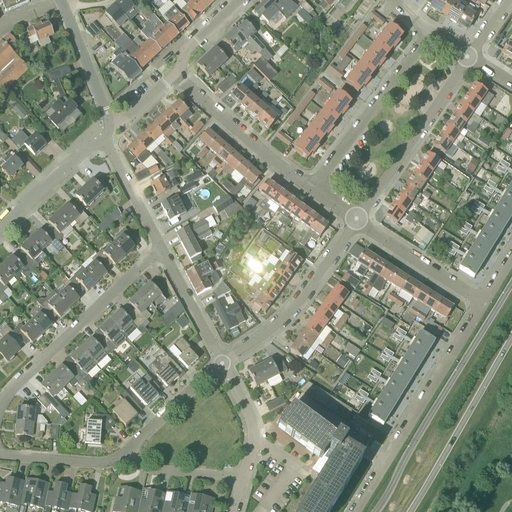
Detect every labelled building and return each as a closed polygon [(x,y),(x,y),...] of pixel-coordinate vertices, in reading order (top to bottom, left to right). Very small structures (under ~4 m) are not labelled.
[(29,3),(27,0),(0,0),(0,95),(6,91),(12,85),(28,70),(10,50),(1,42),(0,43),(0,0),(6,13),(29,3)] [(121,0),(114,6),(122,14),(124,16),(133,8),(125,0),(121,0)] [(192,24),(201,15),(187,0),(174,0),(172,2),(192,24)] [(187,0),(201,15),(211,6),(205,0),(187,0)] [(274,0),(266,0),(254,12),(259,18),(261,16),(268,23),(279,13),(285,20),(298,8),(287,0),(282,0),(278,4),(274,0)] [(309,15),(315,20),(317,17),(313,12),(313,11),(303,0),(298,6),(309,15)] [(320,0),(322,2),(327,7),(329,8),(336,0),(320,0)] [(430,0),(428,4),(432,6),(430,8),(443,17),(453,0),(430,0)] [(453,0),(443,17),(456,24),(465,10),(468,5),(460,0),(453,0)] [(122,14),(114,6),(105,14),(119,30),(124,25),(118,18),(122,14)] [(163,28),(145,9),(140,14),(149,22),(170,44),(179,36),(167,24),(163,28)] [(179,36),(189,26),(172,9),(163,18),(168,23),(167,24),(179,36)] [(98,20),(103,15),(99,10),(94,15),(98,20)] [(466,31),(475,16),(465,10),(456,24),(466,31)] [(306,26),(311,21),(302,11),(297,16),(306,26)] [(372,26),(379,18),(372,12),(368,17),(373,20),(370,24),(372,26)] [(385,23),(379,18),(372,26),(376,29),(379,25),(381,27),(385,23)] [(149,22),(143,27),(153,37),(149,40),(161,53),(170,44),(149,22)] [(255,34),(244,22),(235,30),(245,41),(249,45),(258,56),(258,55),(261,58),(266,54),(263,51),(264,50),(252,37),(255,34)] [(101,31),(94,23),(85,31),(92,39),(101,31)] [(41,24),(38,26),(26,30),(30,38),(28,39),(30,45),(38,43),(41,48),(50,44),(47,38),(53,36),(49,24),(42,27),(41,24)] [(357,32),(362,35),(367,29),(362,25),(357,32)] [(389,26),(384,33),(374,45),(387,55),(391,50),(393,51),(399,43),(397,42),(402,36),(389,26)] [(241,49),(239,47),(245,41),(235,30),(224,41),(236,54),(241,49)] [(352,38),(357,42),(362,35),(357,32),(352,38)] [(17,43),(9,34),(1,42),(10,50),(17,43)] [(347,44),(352,48),(357,42),(352,38),(347,44)] [(150,63),(161,53),(149,40),(143,46),(137,39),(132,43),(150,63)] [(140,73),(150,63),(132,43),(131,42),(122,51),(128,58),(129,60),(140,73)] [(511,59),(511,42),(503,54),(511,59)] [(342,51),(347,55),(352,48),(347,44),(342,51)] [(256,58),(256,57),(258,56),(249,45),(245,49),(251,55),(252,54),(256,58)] [(374,45),(369,52),(360,65),(372,74),(377,69),(378,70),(384,62),(383,61),(387,55),(374,45)] [(215,48),(207,56),(206,57),(217,70),(227,61),(215,48)] [(127,83),(131,84),(141,74),(140,73),(129,60),(128,58),(122,51),(121,52),(119,50),(107,61),(127,83)] [(342,61),(345,57),(347,55),(342,51),(337,57),(342,60),(342,61)] [(206,57),(196,66),(208,78),(217,70),(206,57)] [(351,62),(345,57),(342,61),(336,69),(342,73),(351,62)] [(274,74),(260,60),(253,66),(267,81),(274,74)] [(360,65),(355,71),(345,84),(358,94),(362,88),(364,89),(369,81),(368,80),(372,74),(360,65)] [(53,83),(59,81),(71,75),(68,66),(48,75),(51,84),(53,83)] [(334,75),(338,71),(331,66),(327,70),(334,75)] [(344,76),(338,71),(334,75),(341,80),(344,76)] [(236,82),(231,76),(227,80),(232,86),(236,82)] [(323,89),(327,84),(320,79),(317,84),(323,89)] [(217,89),(223,95),(230,88),(232,86),(227,80),(217,89)] [(327,84),(323,89),(330,94),(334,89),(327,84)] [(12,85),(6,91),(12,98),(18,92),(12,85)] [(254,94),(254,93),(259,88),(255,85),(250,90),(252,92),(254,94)] [(493,98),(487,93),(475,85),(468,95),(480,103),(483,106),(486,108),(493,98)] [(240,86),(230,98),(240,106),(249,95),(240,86)] [(310,92),(303,101),(308,105),(315,96),(310,92)] [(268,96),(264,93),(260,98),(262,100),(261,100),(264,102),(268,96)] [(337,93),(332,100),(323,112),(335,122),(340,117),(341,118),(347,110),(346,109),(350,103),(337,93)] [(259,103),(249,95),(240,106),(249,114),(259,103)] [(461,106),(473,114),(480,103),(468,95),(461,106)] [(66,97),(60,100),(56,104),(55,103),(51,107),(52,108),(44,115),(57,129),(63,123),(65,124),(66,124),(68,124),(71,123),(72,121),(72,119),(71,118),(70,116),(76,111),(68,102),(66,97)] [(183,106),(188,102),(185,98),(180,103),(179,102),(170,110),(179,120),(179,119),(181,121),(180,123),(183,127),(187,123),(186,123),(193,116),(183,106)] [(274,110),(278,105),(274,101),(269,107),(274,110)] [(303,101),(298,108),(303,112),(308,105),(303,101)] [(249,114),(259,122),(268,111),(259,103),(249,114)] [(17,115),(21,111),(26,117),(28,115),(18,105),(12,110),(17,115)] [(469,126),(475,131),(482,120),(473,114),(461,106),(454,116),(465,124),(469,126)] [(303,112),(298,108),(292,116),(298,120),(300,118),(299,117),(303,112)] [(283,118),(287,113),(283,109),(278,115),(283,118)] [(179,128),(175,123),(179,120),(170,110),(161,118),(175,132),(179,128)] [(259,122),(268,130),(278,119),(268,111),(259,122)] [(323,112),(308,132),(321,141),(325,136),(327,137),(332,129),(331,128),(335,122),(323,112)] [(298,120),(292,116),(285,124),(290,128),(295,121),(297,122),(298,120)] [(458,134),(465,124),(454,116),(446,126),(458,134)] [(175,132),(161,118),(153,126),(162,136),(164,138),(162,139),(165,142),(166,143),(170,139),(168,138),(175,132)] [(298,123),(304,127),(307,123),(301,119),(298,123)] [(195,136),(203,127),(198,123),(192,130),(190,128),(188,129),(191,132),(195,136)] [(153,144),(162,136),(153,126),(144,134),(153,144)] [(451,145),(454,140),(458,135),(458,134),(446,126),(439,137),(451,145)] [(466,131),(467,131),(473,135),(475,131),(469,126),(466,131)] [(217,139),(208,131),(199,141),(208,148),(217,139)] [(0,141),(3,145),(8,140),(1,132),(0,132),(0,141)] [(29,141),(23,135),(21,132),(10,142),(18,151),(24,145),(34,156),(46,146),(35,134),(29,141)] [(286,137),(279,132),(276,137),(282,142),(286,137)] [(316,147),(321,141),(308,132),(293,151),(306,161),(311,155),(312,156),(318,148),(316,147)] [(153,144),(144,134),(136,142),(145,151),(153,144)] [(292,142),(286,137),(282,142),(288,147),(292,142)] [(439,137),(432,147),(450,160),(457,149),(456,148),(451,145),(439,137)] [(217,139),(208,148),(217,156),(225,146),(217,139)] [(486,147),(490,142),(485,139),(482,144),(486,147)] [(136,142),(127,150),(128,151),(135,158),(142,165),(147,171),(155,166),(158,172),(162,170),(154,161),(147,154),(145,151),(136,142)] [(173,143),(171,145),(171,146),(179,154),(182,151),(174,142),(173,143)] [(461,151),(464,147),(460,144),(459,143),(456,148),(457,149),(461,151)] [(234,154),(225,146),(217,156),(214,160),(220,166),(222,164),(224,166),(226,164),(234,154)] [(135,158),(128,151),(124,155),(129,164),(135,158)] [(156,159),(149,152),(147,154),(154,161),(156,159)] [(1,170),(9,179),(22,167),(14,158),(13,159),(9,154),(6,157),(4,156),(1,159),(7,165),(1,170)] [(226,164),(234,171),(243,161),(234,154),(226,164)] [(432,173),(436,176),(441,179),(442,180),(446,174),(436,167),(439,163),(427,155),(420,165),(432,173)] [(473,160),(466,170),(467,170),(473,174),(479,164),(473,160)] [(239,183),(252,169),(243,161),(234,171),(230,176),(239,183)] [(425,184),(432,173),(420,165),(413,175),(425,184)] [(505,168),(503,170),(501,174),(504,175),(509,166),(507,165),(505,168)] [(147,171),(150,176),(158,172),(155,166),(147,171)] [(222,172),(218,169),(215,172),(213,170),(207,176),(211,180),(217,174),(219,176),(222,172)] [(261,177),(252,169),(239,183),(235,189),(230,194),(234,198),(243,188),(250,194),(259,183),(257,181),(260,177),(261,177)] [(157,198),(175,188),(178,186),(175,180),(179,177),(176,170),(162,177),(163,179),(150,186),(157,198)] [(485,172),(480,170),(476,178),(480,181),(485,172)] [(193,183),(204,177),(199,173),(186,180),(188,186),(193,183)] [(418,194),(425,184),(413,175),(406,186),(418,194)] [(436,176),(433,180),(439,184),(441,179),(436,176)] [(81,204),(82,203),(86,207),(106,188),(101,180),(95,184),(92,181),(76,197),(80,201),(79,202),(81,204)] [(230,194),(235,189),(226,181),(222,186),(230,194)] [(262,210),(266,204),(277,189),(267,182),(259,193),(265,198),(263,202),(258,207),(262,210)] [(193,183),(188,186),(178,191),(181,197),(196,189),(193,183)] [(497,187),(494,185),(492,188),(491,191),(488,194),(491,196),(497,187)] [(418,194),(406,186),(399,196),(411,204),(417,208),(421,202),(425,205),(428,200),(421,196),(418,194)] [(511,216),(511,215),(511,188),(510,187),(497,207),(511,216)] [(266,204),(262,210),(266,213),(269,210),(271,207),(273,204),(279,208),(288,197),(277,189),(266,204)] [(428,200),(430,196),(425,192),(424,192),(421,196),(428,200)] [(404,215),(411,204),(399,196),(392,206),(404,215)] [(224,212),(233,206),(227,198),(227,197),(211,207),(217,216),(224,212)] [(228,197),(227,198),(233,206),(224,212),(228,220),(238,214),(239,214),(242,210),(241,209),(228,197)] [(279,208),(289,216),(298,204),(288,197),(279,208)] [(185,214),(177,198),(170,201),(160,205),(169,222),(185,214)] [(248,215),(257,203),(250,199),(241,209),(242,210),(248,215)] [(298,204),(289,216),(299,223),(308,212),(298,204)] [(69,226),(74,222),(80,227),(88,219),(79,209),(76,205),(75,205),(71,209),(67,205),(58,214),(69,226)] [(385,217),(397,225),(404,215),(392,206),(385,217)] [(478,211),(476,215),(479,216),(484,207),(481,206),(479,209),(478,211)] [(499,237),(505,227),(511,216),(497,207),(484,228),(499,237)] [(112,224),(116,221),(121,216),(117,209),(107,219),(112,224)] [(127,210),(125,212),(131,220),(134,217),(132,214),(129,209),(127,211),(127,210)] [(266,213),(262,210),(258,216),(257,216),(258,216),(260,218),(261,219),(266,213)] [(258,216),(257,216),(258,216),(254,213),(252,211),(248,216),(254,221),(258,216)] [(305,228),(309,230),(318,219),(308,212),(299,223),(305,228)] [(407,217),(413,221),(416,217),(410,213),(407,217)] [(58,242),(63,236),(61,234),(69,226),(58,214),(48,223),(51,227),(47,231),(58,242)] [(282,216),(278,222),(282,225),(286,219),(282,216)] [(211,217),(205,221),(188,229),(176,235),(181,244),(209,229),(209,230),(216,226),(211,217)] [(413,221),(407,217),(404,221),(411,225),(413,221)] [(286,219),(282,225),(286,228),(291,222),(286,219)] [(316,243),(319,238),(328,227),(318,219),(309,230),(307,234),(311,237),(310,239),(316,243)] [(465,232),(463,235),(466,237),(471,228),(469,226),(467,230),(465,232)] [(486,258),(492,247),(499,237),(484,228),(472,249),(486,258)] [(135,240),(124,229),(119,234),(121,237),(112,245),(124,257),(134,248),(131,244),(135,240)] [(202,259),(200,255),(201,255),(195,244),(212,236),(209,230),(209,229),(181,244),(190,261),(192,265),(202,259)] [(30,240),(41,252),(47,247),(51,251),(54,249),(58,253),(64,248),(58,242),(47,231),(43,235),(40,231),(30,240)] [(298,237),(302,240),(307,234),(303,231),(298,237)] [(428,232),(422,242),(427,246),(433,236),(428,232)] [(294,252),(305,260),(306,259),(310,253),(303,248),(310,239),(311,237),(307,234),(302,240),(299,245),(294,252)] [(265,243),(259,239),(255,244),(261,249),(265,243)] [(39,266),(35,263),(33,260),(41,252),(30,240),(20,249),(24,253),(20,257),(33,271),(39,266)] [(422,242),(418,248),(423,252),(427,246),(422,242)] [(115,267),(124,257),(112,245),(104,252),(102,250),(97,255),(107,266),(111,263),(115,267)] [(213,255),(218,259),(225,249),(219,245),(213,255)] [(254,258),(259,250),(253,246),(248,253),(254,258)] [(454,250),(453,252),(450,256),(453,258),(459,248),(456,247),(454,250)] [(279,262),(294,273),(302,262),(290,254),(286,252),(281,248),(278,252),(283,256),(279,262)] [(473,278),(480,268),(486,258),(472,249),(459,270),(473,278)] [(357,263),(368,271),(375,258),(364,251),(357,263)] [(103,270),(107,266),(97,255),(96,256),(95,254),(81,267),(83,268),(97,283),(107,274),(103,270)] [(33,271),(20,257),(16,261),(12,257),(2,266),(14,278),(20,273),(26,279),(28,282),(34,277),(31,274),(33,271)] [(262,280),(279,293),(287,283),(266,268),(263,266),(263,265),(253,258),(248,266),(258,273),(260,270),(266,274),(262,280)] [(373,274),(379,278),(386,265),(375,258),(368,271),(373,274)] [(200,267),(186,275),(191,285),(215,272),(224,268),(221,261),(212,266),(202,271),(200,267)] [(266,268),(287,283),(294,273),(279,262),(278,262),(274,268),(269,264),(266,268)] [(380,288),(385,281),(390,285),(398,273),(386,265),(379,278),(375,284),(372,289),(379,294),(382,288),(380,288)] [(5,286),(14,278),(2,266),(0,267),(0,291),(2,294),(2,293),(8,289),(5,286)] [(234,266),(230,271),(238,277),(242,271),(234,266)] [(69,281),(80,292),(83,289),(87,293),(97,283),(83,268),(74,276),(69,281)] [(45,283),(49,279),(42,272),(38,275),(45,283)] [(191,285),(197,296),(210,289),(219,280),(215,272),(191,285)] [(398,273),(390,285),(401,292),(409,280),(398,273)] [(359,284),(346,274),(341,281),(345,284),(355,290),(359,284)] [(257,284),(261,280),(255,276),(252,280),(257,284)] [(57,297),(69,309),(79,300),(75,296),(80,292),(69,281),(69,282),(65,278),(61,282),(64,286),(66,288),(57,297)] [(254,284),(252,288),(257,292),(261,295),(272,303),(279,293),(262,280),(261,280),(257,286),(254,284)] [(409,280),(401,292),(412,299),(420,287),(409,280)] [(223,283),(222,283),(214,293),(213,294),(216,300),(227,294),(230,292),(226,287),(223,283)] [(151,306),(156,311),(166,301),(149,284),(139,294),(151,306)] [(348,295),(336,287),(329,297),(340,306),(348,295)] [(412,299),(423,306),(431,294),(420,287),(412,299)] [(151,317),(145,311),(151,306),(139,294),(128,303),(134,309),(130,313),(141,325),(151,317)] [(393,303),(397,298),(390,294),(387,299),(393,303)] [(431,294),(423,306),(434,313),(442,301),(431,294)] [(261,295),(258,299),(250,309),(258,315),(261,310),(265,314),(272,303),(261,295)] [(49,305),(47,303),(46,302),(45,301),(42,300),(39,300),(37,301),(36,302),(41,308),(52,319),(56,315),(59,319),(69,309),(57,297),(49,305)] [(321,308),(333,317),(340,306),(329,297),(321,308)] [(404,303),(397,298),(393,303),(401,308),(404,303)] [(228,309),(223,300),(213,305),(227,332),(245,322),(240,313),(236,305),(228,309)] [(359,303),(354,300),(349,306),(354,310),(359,303)] [(445,320),(453,308),(442,301),(434,313),(445,320)] [(30,323),(42,336),(51,326),(48,322),(52,319),(41,308),(36,313),(38,315),(30,323)] [(313,319),(325,327),(333,317),(321,308),(313,319)] [(413,308),(412,308),(409,313),(411,314),(416,317),(419,312),(413,308)] [(141,325),(130,313),(125,317),(120,312),(110,321),(127,339),(136,330),(142,336),(147,332),(141,325)] [(419,312),(416,317),(423,322),(426,316),(419,312)] [(177,319),(172,314),(162,323),(166,329),(177,319)] [(344,314),(339,321),(344,325),(349,318),(344,314)] [(189,324),(183,316),(177,321),(181,326),(183,326),(185,328),(189,324)] [(305,329),(328,346),(333,339),(329,336),(332,332),(325,327),(313,319),(305,329)] [(112,353),(117,349),(127,339),(110,321),(99,331),(105,337),(100,341),(112,353)] [(339,332),(344,325),(339,321),(334,328),(339,332)] [(14,334),(16,335),(24,345),(28,341),(32,345),(42,336),(30,323),(21,331),(19,329),(14,334)] [(424,329),(437,337),(442,330),(433,324),(431,327),(427,324),(424,329)] [(0,342),(0,355),(7,363),(19,351),(10,341),(16,335),(14,334),(7,326),(0,332),(0,334),(4,339),(0,342)] [(239,335),(236,329),(231,332),(234,338),(239,335)] [(309,349),(310,348),(314,351),(319,345),(325,350),(328,346),(305,329),(297,340),(309,349)] [(398,342),(400,343),(406,334),(403,333),(401,336),(400,338),(398,342)] [(406,355),(421,364),(434,343),(419,334),(406,355)] [(80,349),(97,367),(112,353),(100,341),(96,345),(90,339),(80,349)] [(192,351),(181,339),(173,347),(181,356),(178,359),(187,370),(198,360),(191,352),(192,351)] [(297,340),(290,351),(301,359),(309,349),(297,340)] [(354,359),(359,352),(352,346),(347,354),(354,359)] [(83,381),(87,377),(97,367),(80,349),(70,359),(75,365),(71,369),(83,381)] [(152,364),(148,368),(167,388),(178,378),(172,371),(177,367),(161,350),(153,357),(151,358),(151,360),(150,361),(151,363),(152,364)] [(385,362),(388,364),(393,355),(391,353),(389,357),(387,359),(385,362)] [(408,384),(414,374),(421,364),(406,355),(394,375),(408,384)] [(341,356),(336,363),(343,369),(349,361),(341,356)] [(134,374),(139,368),(132,361),(127,368),(134,374)] [(260,366),(268,382),(287,372),(282,361),(273,365),(271,361),(260,366)] [(308,366),(312,369),(314,371),(318,366),(312,361),(311,363),(308,366)] [(248,373),(256,388),(268,382),(260,366),(248,373)] [(81,388),(85,384),(83,381),(71,369),(67,373),(61,367),(51,377),(63,389),(68,384),(72,388),(77,384),(81,388)] [(374,380),(372,383),(375,385),(381,376),(378,374),(376,377),(374,380)] [(395,405),(402,395),(408,384),(394,375),(381,396),(395,405)] [(130,390),(136,396),(146,408),(158,397),(153,391),(157,387),(147,376),(140,383),(139,382),(130,390)] [(60,406),(55,401),(53,399),(63,389),(51,377),(41,387),(46,392),(42,397),(51,405),(55,410),(60,406)] [(306,396),(313,386),(308,383),(300,391),(299,392),(306,396)] [(313,386),(306,396),(311,399),(318,389),(313,386)] [(311,399),(316,403),(323,392),(318,389),(311,399)] [(323,392),(316,403),(321,406),(328,395),(323,392)] [(73,398),(81,406),(87,402),(78,393),(73,398)] [(133,412),(138,407),(124,393),(119,397),(123,401),(112,412),(125,427),(137,416),(133,412)] [(368,396),(365,394),(363,398),(362,400),(360,403),(362,405),(368,396)] [(328,395),(321,406),(326,409),(332,398),(328,395)] [(382,426),(389,416),(395,405),(381,396),(368,417),(382,426)] [(42,397),(37,401),(46,410),(51,405),(42,397)] [(281,397),(277,399),(281,406),(285,404),(281,397)] [(332,398),(326,409),(331,412),(337,401),(332,398)] [(269,413),(281,406),(277,399),(265,406),(269,413)] [(337,401),(331,412),(336,415),(342,404),(337,401)] [(16,423),(40,425),(47,426),(47,423),(42,417),(34,416),(35,403),(27,402),(26,409),(18,409),(16,423)] [(342,404),(336,415),(341,418),(347,408),(342,404)] [(55,411),(59,415),(64,420),(69,416),(60,406),(55,411)] [(326,511),(360,458),(343,447),(345,443),(336,437),(335,439),(292,408),(291,409),(279,425),(321,457),(311,471),(321,477),(299,511),(326,511)] [(347,408),(341,418),(346,421),(352,411),(347,408)] [(108,431),(116,425),(109,417),(94,416),(94,423),(86,422),(84,445),(100,446),(101,432),(108,431)] [(15,437),(42,439),(42,434),(39,433),(40,425),(16,423),(15,437)] [(18,511),(19,508),(20,504),(22,495),(16,494),(19,482),(7,479),(6,486),(0,484),(0,503),(7,505),(5,511),(18,511)] [(20,504),(39,509),(38,511),(42,511),(44,507),(48,492),(49,486),(25,480),(22,495),(20,504)] [(49,511),(50,508),(62,511),(61,511),(67,511),(71,494),(66,493),(67,486),(55,484),(53,493),(48,492),(44,507),(42,511),(49,511)] [(91,488),(79,486),(77,495),(71,494),(67,511),(73,511),(74,510),(81,511),(92,511),(94,502),(89,500),(91,488)] [(137,511),(139,506),(133,505),(136,492),(124,490),(122,500),(116,498),(112,511),(137,511)] [(157,506),(160,494),(148,492),(148,493),(146,493),(144,501),(140,500),(139,506),(137,511),(162,511),(163,508),(157,506)] [(184,496),(166,492),(163,508),(162,511),(186,511),(187,510),(181,508),(184,496)] [(186,511),(211,511),(213,507),(211,511),(205,511),(208,498),(196,496),(194,506),(188,505),(187,510),(186,511)]
